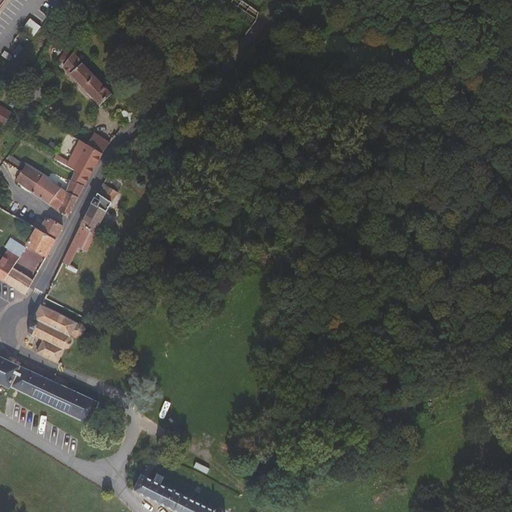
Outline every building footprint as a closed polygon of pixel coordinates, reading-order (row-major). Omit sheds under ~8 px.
[(104,93),(55,45),(48,50),(51,61),(93,104),(104,93)] [(41,83),(30,77),(22,91),(32,97),(41,83)] [(99,151),(107,137),(91,128),(84,139),(99,151)] [(79,188),(99,151),(84,139),(69,129),(53,157),(55,159),(62,164),(58,172),(56,175),(79,188)] [(62,164),(55,159),(51,168),(58,172),(62,164)] [(9,183),(26,193),(35,176),(18,167),(13,173),(9,183)] [(74,198),(79,188),(56,175),(49,185),(66,194),(74,198)] [(35,176),(26,193),(39,201),(56,212),(66,194),(49,185),(35,176)] [(124,191),(111,184),(72,257),(88,266),(99,244),(96,243),(97,240),(98,241),(114,211),(109,209),(114,198),(119,201),(124,191)] [(70,205),(74,198),(66,194),(56,212),(64,217),(70,205)] [(29,219),(25,226),(32,231),(51,242),(60,225),(48,217),(44,223),(39,220),(36,223),(29,219)] [(51,242),(32,231),(23,247),(41,259),(51,242)] [(0,280),(8,265),(17,248),(2,238),(0,240),(0,280)] [(8,265),(0,280),(8,284),(15,270),(8,265)] [(15,270),(8,284),(22,294),(30,280),(15,270)] [(36,353),(58,364),(59,363),(64,350),(68,349),(70,348),(72,344),(73,342),(71,338),(72,336),(76,338),(77,337),(79,337),(82,336),(84,334),(85,333),(86,329),(84,326),(82,324),(78,322),(40,304),(35,313),(36,316),(37,320),(39,321),(32,334),(42,340),(36,353)] [(0,385),(9,390),(10,387),(20,366),(21,363),(0,353),(0,385)] [(10,387),(89,426),(99,402),(20,366),(10,387)] [(408,411),(378,429),(385,440),(415,422),(408,411)] [(220,511),(141,473),(133,491),(173,511),(220,511)]
